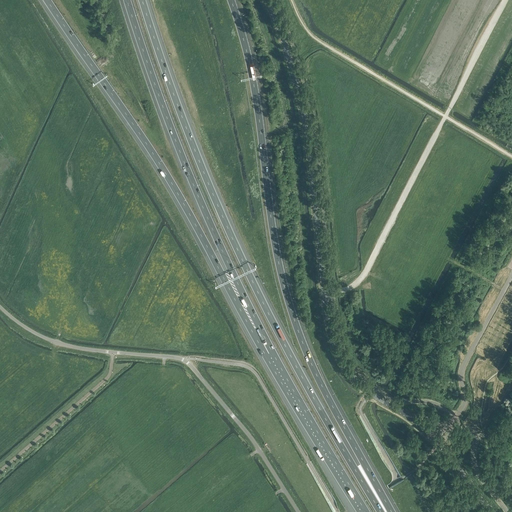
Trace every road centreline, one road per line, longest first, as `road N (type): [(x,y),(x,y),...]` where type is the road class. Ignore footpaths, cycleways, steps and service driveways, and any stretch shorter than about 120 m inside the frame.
road 1 (motorway): [(382,511),(242,259),(141,0)]
road 2 (motorway): [(390,511),(295,317),(259,103),(232,0)]
road 3 (tertiary): [(434,439),(365,390),(335,349),(304,119),(267,0)]
road 4 (motorway): [(47,0),(263,339)]
road 5 (unclassified): [(298,511),(259,449),(182,358),(55,343),(0,308)]
road 6 (motorway): [(125,0),(193,189),(263,339)]
road 7 (track): [(324,292),(349,288),(364,273),(505,0)]
road 8 (unknown): [(511,156),(314,38),(291,0)]
road 9 (motorway): [(263,339),(363,511)]
road 10 (unknown): [(511,351),(486,383),(480,418),(496,479),(511,499)]
